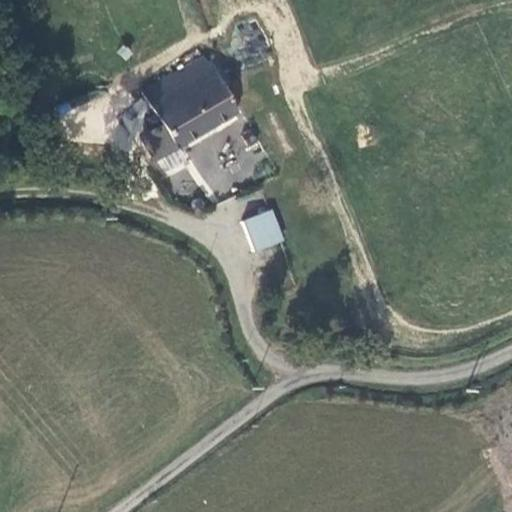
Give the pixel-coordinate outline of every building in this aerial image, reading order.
[(232,115),(201,58),(140,94),(150,116),(142,119),(148,132),(138,138),(150,162),(156,158),(174,148),(232,115)] [(38,155),(36,131),(21,132),(23,156),(38,155)] [(182,161),(174,148),(156,158),(164,171),(182,161)] [(185,201),(184,207),(186,212),(191,214),(197,214),(201,209),(202,202),(197,197),(190,196),(185,201)] [(239,224),(252,251),(282,236),(269,210),(239,224)]
